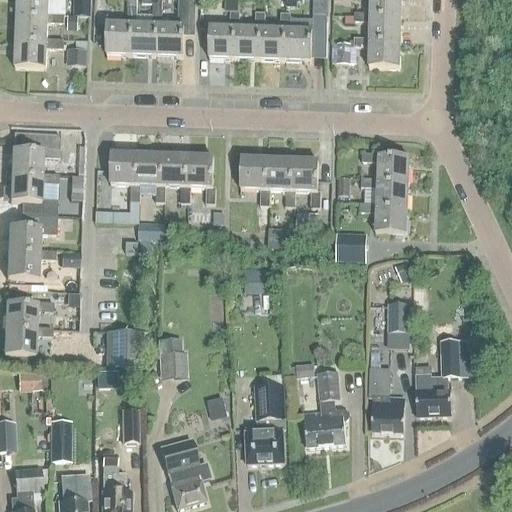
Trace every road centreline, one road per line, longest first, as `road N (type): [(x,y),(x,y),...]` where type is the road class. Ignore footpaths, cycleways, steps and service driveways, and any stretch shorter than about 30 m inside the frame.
road 1 (residential): [(438,129),(88,119)]
road 2 (residential): [(86,349),(88,119)]
road 3 (residential): [(511,282),(438,129)]
road 4 (tertiary): [(367,511),(458,475),(511,434)]
road 5 (residential): [(438,129),(443,0)]
